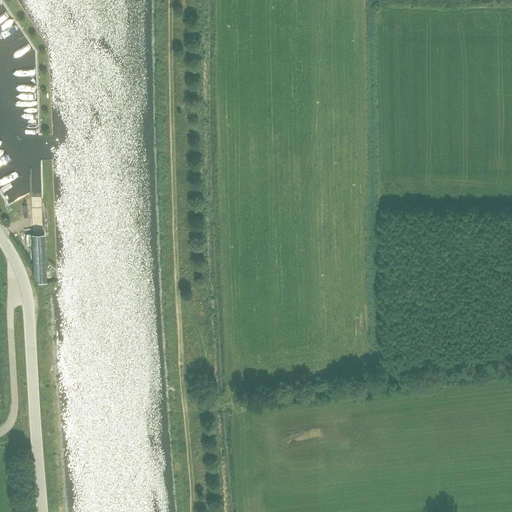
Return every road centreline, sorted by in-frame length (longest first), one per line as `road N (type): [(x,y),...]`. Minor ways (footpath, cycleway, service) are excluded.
road 1 (track): [(170,0),(176,312),(192,511)]
road 2 (unclassified): [(41,511),(28,302),(0,235)]
